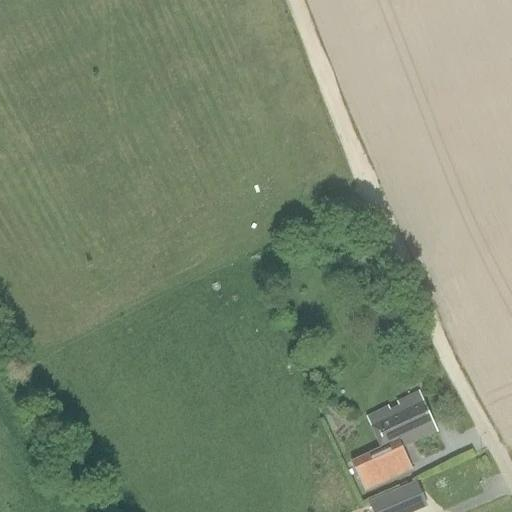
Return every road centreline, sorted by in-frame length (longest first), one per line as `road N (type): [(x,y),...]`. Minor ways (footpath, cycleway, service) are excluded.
road 1 (track): [(293,0),(428,320)]
road 2 (unclassified): [(511,476),(428,320)]
